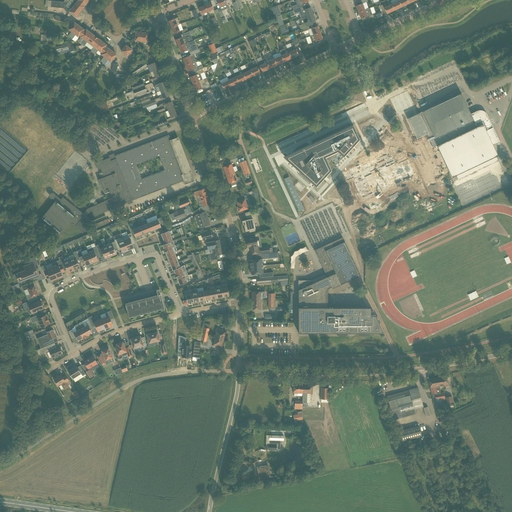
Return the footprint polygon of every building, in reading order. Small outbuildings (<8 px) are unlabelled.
[(72,0),(70,0),(68,2),(81,12),(82,10),(84,7),(84,6),(85,5),(78,1),(78,2),(78,1),(76,4),(73,2),(73,1),(72,0)] [(292,7),(293,10),(302,7),(301,4),(309,2),(307,0),(295,0),(297,5),(292,7)] [(382,5),(387,14),(394,10),(391,4),(389,0),(386,0),(387,2),(382,5)] [(391,4),(394,10),(401,7),(397,0),(394,0),(395,2),(391,4)] [(70,12),(76,17),(79,14),(81,12),(68,2),(68,3),(66,6),(68,8),(69,7),(72,9),(70,12)] [(204,5),(207,12),(213,9),(211,3),(204,5)] [(356,6),(358,12),(365,10),(362,3),(356,6)] [(198,8),(200,14),(207,12),(204,5),(198,8)] [(271,8),(275,17),(276,17),(280,15),(281,15),(277,6),(271,8)] [(299,12),(301,18),(313,14),(311,7),(305,9),(304,7),(302,7),(293,10),(295,14),(299,12)] [(358,12),(361,19),(372,15),(370,8),(365,10),(358,12)] [(301,18),(299,19),(301,25),(300,26),(299,26),(301,29),(302,29),(308,26),(307,23),(313,21),(315,20),(314,17),(315,17),(314,14),(313,14),(301,18)] [(169,21),(171,27),(178,25),(181,24),(178,17),(169,21)] [(68,36),(70,38),(80,25),(78,24),(77,25),(74,23),(69,30),(72,32),(68,36)] [(70,38),(72,39),(76,35),(78,37),(79,35),(80,36),(84,31),(83,30),(84,30),(81,28),(81,27),(80,25),(70,38)] [(171,27),(173,34),(180,31),(178,25),(171,27)] [(279,27),(282,36),(289,33),(288,29),(286,30),(284,25),(279,27)] [(317,26),(311,28),(313,35),(320,33),(317,26)] [(80,43),(82,45),(91,32),(90,31),(89,32),(86,30),(85,31),(84,31),(80,36),(81,37),(83,39),(80,43)] [(180,38),(176,40),(178,46),(188,42),(186,36),(195,33),(194,30),(188,32),(183,34),(178,35),(180,38)] [(82,45),(84,47),(88,42),(90,44),(90,43),(91,44),(96,37),(93,35),(93,34),(91,32),(82,45)] [(136,32),(132,38),(135,40),(138,41),(138,44),(137,45),(138,45),(140,45),(142,33),(139,32),(138,32),(138,33),(136,32)] [(140,45),(143,46),(144,42),(147,42),(147,41),(150,40),(148,34),(148,33),(142,33),(140,45)] [(307,44),(309,48),(315,46),(314,42),(322,39),(320,33),(313,35),(310,36),(310,37),(312,43),(307,44)] [(91,52),(93,53),(102,41),(100,39),(100,40),(97,38),(96,37),(91,44),(92,45),(94,47),(91,52)] [(250,47),(257,43),(254,38),(248,41),(250,47)] [(294,46),(299,44),(298,41),(297,38),(292,40),(293,42),(290,43),(292,47),(287,49),(291,58),(299,55),(294,46)] [(284,49),(279,51),(280,53),(281,55),(284,62),(291,58),(287,49),(283,40),(281,41),(284,49)] [(93,53),(95,55),(98,50),(101,52),(102,52),(106,47),(105,47),(106,45),(104,43),(104,42),(102,41),(93,53)] [(188,42),(178,46),(181,53),(189,49),(190,52),(198,49),(197,46),(191,49),(188,42)] [(56,47),(57,52),(69,49),(67,44),(56,47)] [(121,51),(127,56),(130,53),(131,54),(133,54),(134,48),(131,45),(129,48),(126,45),(121,51)] [(25,52),(32,58),(36,53),(29,47),(25,52)] [(101,61),(103,63),(112,50),(110,49),(110,50),(107,48),(106,47),(102,52),(103,53),(102,55),(104,57),(101,61)] [(191,55),(183,58),(185,65),(196,61),(194,54),(197,53),(199,52),(198,49),(190,52),(191,55)] [(232,49),(224,52),(225,53),(224,53),(226,57),(228,56),(227,56),(230,54),(230,55),(232,54),(234,58),(233,58),(234,60),(236,59),(235,57),(232,49)] [(103,63),(105,64),(108,60),(111,62),(116,55),(114,53),(114,52),(112,50),(103,63)] [(145,53),(148,61),(150,60),(154,58),(153,54),(149,56),(148,52),(145,53)] [(259,66),(262,72),(270,69),(263,55),(262,52),(259,53),(262,59),(258,62),(259,65),(259,66)] [(263,55),(270,69),(277,65),(274,59),(271,52),(268,53),(269,55),(265,57),(263,55)] [(483,58),(478,60),(482,71),(493,67),(488,52),(482,54),(483,58)] [(274,59),(277,65),(284,62),(281,55),(274,59)] [(194,69),(195,72),(197,71),(203,69),(202,66),(198,67),(196,61),(199,60),(199,59),(196,61),(185,65),(188,71),(194,69)] [(131,71),(133,74),(137,71),(138,71),(147,65),(145,62),(131,71)] [(150,72),(153,71),(159,69),(156,62),(151,63),(147,64),(150,72)] [(240,67),(246,80),(253,76),(250,70),(249,67),(247,63),(244,65),(246,68),(242,70),(240,67)] [(232,70),(239,83),(246,80),(240,67),(237,68),(238,72),(234,74),(233,70),(232,70)] [(250,70),(253,76),(260,73),(257,67),(253,68),(250,70)] [(152,77),(152,78),(153,80),(157,79),(157,78),(161,76),(159,69),(153,71),(155,76),(152,77)] [(196,75),(190,77),(192,83),(202,80),(200,73),(204,72),(203,69),(197,71),(198,74),(196,75)] [(230,72),(225,74),(227,77),(232,86),(239,83),(232,70),(230,71),(230,72)] [(221,84),(224,90),(232,86),(227,77),(225,74),(223,75),(224,78),(220,81),(221,84)] [(202,80),(192,83),(195,90),(207,86),(204,79),(202,80)] [(131,85),(133,90),(145,85),(143,81),(131,85)] [(158,86),(160,91),(166,89),(163,82),(159,83),(159,82),(155,84),(156,87),(158,86)] [(133,91),(135,96),(147,91),(145,87),(133,91)] [(159,95),(161,100),(165,99),(165,98),(169,96),(166,89),(160,91),(161,94),(159,95)] [(420,113),(407,118),(417,138),(419,137),(427,134),(430,140),(433,147),(437,145),(452,177),(456,175),(458,180),(498,161),(496,156),(498,155),(493,145),(499,143),(499,142),(500,142),(499,141),(487,114),(487,115),(486,114),(486,113),(485,112),(484,112),(483,111),(483,112),(481,112),(482,111),(480,110),(479,111),(478,111),(477,111),(471,114),(461,93),(420,113)] [(214,101),(211,96),(204,99),(206,105),(214,101)] [(142,105),(143,109),(146,108),(156,104),(154,100),(142,105)] [(160,107),(157,109),(158,113),(165,110),(167,109),(168,111),(174,108),(171,102),(167,103),(166,102),(162,104),(163,106),(160,107)] [(103,105),(97,107),(100,114),(105,111),(103,105)] [(168,111),(165,112),(167,117),(168,120),(173,118),(172,117),(177,116),(174,108),(168,111)] [(154,124),(155,128),(168,123),(166,119),(154,124)] [(310,144),(283,157),(292,165),(294,167),(295,167),(297,170),(298,170),(300,172),(312,183),(316,187),(320,182),(323,179),(326,176),(331,170),(333,167),(333,168),(334,167),(336,164),(336,165),(336,164),(338,162),(339,162),(339,161),(341,159),(342,158),(343,156),(344,157),(344,156),(346,154),(352,147),(354,145),(360,139),(353,125),(352,125),(312,143),(311,144),(310,144)] [(42,218),(47,222),(45,225),(54,232),(56,229),(62,234),(72,221),(75,224),(73,225),(83,233),(84,231),(88,226),(82,221),(84,219),(87,221),(89,218),(86,216),(90,212),(92,211),(95,216),(111,209),(127,202),(128,204),(133,203),(132,200),(183,181),(185,184),(194,181),(190,171),(188,172),(187,167),(188,167),(179,144),(173,147),(169,135),(154,141),(152,143),(152,142),(115,156),(116,159),(111,161),(109,158),(95,163),(97,168),(98,170),(101,168),(103,173),(100,174),(101,178),(99,179),(102,189),(105,193),(110,192),(111,195),(112,198),(98,204),(97,203),(95,201),(96,199),(95,195),(90,195),(87,198),(89,203),(94,203),(95,206),(91,207),(89,208),(87,210),(83,214),(63,197),(61,200),(56,195),(55,195),(55,194),(55,193),(54,193),(53,193),(52,192),(52,193),(51,193),(50,193),(50,194),(49,195),(49,196),(49,197),(50,197),(50,198),(51,199),(52,199),(55,201),(42,218)] [(244,161),(239,163),(242,170),(248,167),(246,162),(245,162),(245,161),(244,161)] [(223,167),(226,175),(235,172),(232,164),(228,165),(223,167)] [(242,170),(244,176),(251,173),(248,167),(242,170)] [(230,183),(231,186),(236,184),(237,184),(239,183),(240,182),(240,181),(240,180),(240,179),(240,178),(239,178),(238,177),(237,177),(235,172),(226,175),(229,183),(230,183)] [(288,177),(284,179),(299,212),(303,210),(288,177)] [(194,192),(195,197),(199,196),(202,206),(210,203),(205,188),(194,192)] [(248,203),(245,195),(240,197),(241,200),(237,202),(238,206),(237,207),(236,208),(237,211),(238,210),(239,211),(239,212),(243,211),(242,210),(247,208),(246,204),(248,203)] [(380,204),(377,197),(365,202),(368,209),(380,204)] [(188,199),(178,203),(180,208),(190,204),(188,199)] [(173,213),(170,214),(172,220),(175,219),(176,221),(186,217),(185,215),(184,210),(183,209),(173,213)] [(256,218),(255,215),(258,214),(256,209),(245,213),(246,218),(248,217),(248,219),(242,221),(243,225),(244,225),(245,231),(249,231),(249,232),(255,231),(255,229),(254,223),(257,223),(256,218)] [(203,225),(203,227),(210,225),(205,211),(199,214),(203,225)] [(161,218),(153,221),(156,229),(161,227),(160,226),(163,224),(161,218)] [(153,221),(148,223),(151,231),(156,229),(153,221)] [(148,223),(143,225),(146,233),(151,231),(148,223)] [(143,225),(138,227),(141,235),(146,233),(143,225)] [(141,235),(138,227),(132,229),(136,237),(141,235)] [(161,234),(163,239),(171,236),(169,230),(161,234)] [(201,234),(203,241),(213,238),(211,231),(201,234)] [(131,233),(122,237),(128,251),(131,250),(131,248),(133,248),(132,245),(135,244),(131,233)] [(251,239),(246,239),(248,248),(250,247),(251,255),(259,254),(255,235),(250,236),(251,239)] [(173,241),(171,236),(163,239),(165,244),(173,241)] [(128,251),(122,237),(114,240),(115,241),(118,249),(118,250),(121,249),(122,252),(124,251),(125,252),(128,251)] [(298,283),(298,333),(349,333),(383,333),(375,315),(371,315),(371,307),(364,307),(363,307),(328,307),(328,288),(331,287),(332,288),(360,275),(345,242),(342,237),(331,242),(315,250),(327,277),(312,283),(298,283)] [(213,241),(207,242),(208,249),(211,249),(220,247),(219,240),(218,240),(217,238),(215,239),(215,240),(213,241)] [(112,242),(106,244),(107,246),(111,256),(116,254),(115,250),(118,249),(115,241),(112,243),(112,242)] [(175,246),(173,241),(165,244),(162,245),(164,250),(175,246)] [(103,247),(102,243),(96,246),(101,257),(104,256),(105,258),(111,256),(107,246),(103,247)] [(96,246),(87,250),(88,253),(92,263),(97,262),(96,261),(98,260),(97,258),(101,257),(96,246)] [(177,251),(175,246),(164,250),(166,255),(177,251)] [(212,252),(209,253),(210,261),(219,259),(218,255),(222,254),(220,247),(211,249),(212,252)] [(80,250),(77,251),(82,264),(85,263),(86,265),(88,264),(88,265),(92,263),(88,253),(82,255),(80,250)] [(77,251),(73,253),(75,257),(69,259),(68,256),(74,271),(79,269),(78,268),(79,268),(79,266),(82,264),(77,251)] [(176,257),(174,252),(166,255),(168,260),(176,257)] [(255,259),(250,260),(251,267),(263,266),(262,259),(278,258),(278,252),(255,255),(255,259)] [(62,256),(59,258),(64,271),(67,270),(68,272),(69,272),(70,273),(74,271),(68,256),(62,258),(62,256)] [(38,264),(35,257),(28,260),(30,264),(24,267),(25,270),(18,273),(21,281),(32,276),(33,278),(39,276),(36,270),(36,271),(34,265),(38,264)] [(178,262),(176,257),(168,260),(170,265),(178,262)] [(65,273),(59,258),(59,260),(57,261),(57,265),(53,267),(57,278),(58,278),(59,279),(62,277),(63,276),(62,274),(65,273)] [(180,267),(178,262),(170,265),(172,270),(173,270),(180,267)] [(57,278),(53,267),(48,269),(45,265),(42,266),(47,279),(50,278),(51,281),(53,280),(53,281),(57,279),(56,279),(57,278)] [(173,270),(175,275),(186,270),(184,265),(180,267),(173,270)] [(263,266),(251,267),(251,274),(259,274),(259,278),(273,277),(273,272),(263,273),(263,266)] [(188,275),(186,270),(175,275),(177,280),(188,275)] [(190,281),(188,275),(177,280),(179,285),(190,281)] [(227,283),(221,284),(221,287),(223,297),(229,296),(228,287),(231,287),(231,283),(227,284),(227,283)] [(26,296),(28,302),(34,299),(37,298),(36,295),(38,294),(34,285),(27,288),(30,295),(26,296)] [(209,287),(211,299),(217,298),(215,288),(215,286),(209,287)] [(125,305),(129,318),(133,317),(133,315),(135,314),(136,316),(140,315),(140,313),(142,312),(143,314),(147,313),(147,311),(149,311),(150,312),(154,311),(154,309),(156,309),(157,310),(161,309),(161,308),(163,307),(164,309),(164,308),(159,289),(156,290),(158,295),(159,296),(128,304),(127,297),(123,298),(125,305)] [(468,294),(470,300),(478,297),(476,291),(468,294)] [(261,301),(261,299),(262,299),(262,298),(266,297),(266,292),(262,292),(261,292),(252,292),(252,301),(261,301)] [(34,299),(28,302),(22,304),(25,310),(31,307),(31,308),(30,309),(32,314),(39,311),(39,310),(44,308),(43,307),(43,306),(43,305),(43,304),(42,303),(40,300),(35,303),(34,299)] [(252,301),(252,309),(261,309),(261,301),(252,301)] [(277,307),(277,311),(285,310),(285,307),(278,307),(277,301),(274,301),(268,301),(268,308),(277,307)] [(106,328),(106,329),(109,328),(108,327),(112,325),(110,320),(114,318),(111,311),(105,313),(106,317),(101,319),(105,328),(106,328)] [(34,316),(30,318),(32,323),(38,321),(41,328),(43,327),(47,326),(47,325),(49,324),(48,321),(49,321),(47,318),(46,315),(43,316),(41,313),(34,316)] [(92,316),(88,318),(89,321),(92,327),(95,326),(98,331),(105,328),(101,319),(96,321),(95,318),(93,319),(92,316)] [(78,324),(85,338),(88,336),(87,336),(92,333),(90,329),(93,328),(92,327),(89,321),(86,323),(87,325),(84,327),(82,322),(78,324)] [(203,323),(202,328),(204,328),(204,329),(203,334),(208,335),(209,329),(209,328),(210,325),(203,323)] [(72,329),(68,331),(72,338),(76,337),(78,341),(83,338),(83,339),(85,338),(78,324),(74,326),(77,331),(74,332),(72,329)] [(215,337),(223,339),(226,330),(224,330),(224,331),(217,329),(215,337)] [(37,339),(41,348),(54,343),(53,339),(55,338),(54,334),(55,333),(53,330),(53,331),(52,330),(47,332),(47,334),(37,339)] [(160,340),(157,332),(147,334),(148,338),(147,339),(148,343),(149,343),(153,342),(153,344),(157,343),(157,341),(160,340)] [(199,333),(197,340),(202,341),(206,342),(208,335),(203,334),(199,333)] [(179,335),(178,351),(182,351),(182,354),(182,356),(184,356),(184,357),(190,357),(190,353),(191,353),(191,351),(190,351),(190,346),(187,346),(187,345),(186,345),(185,345),(186,338),(179,335)] [(147,347),(144,337),(141,338),(140,336),(130,339),(133,349),(143,346),(144,348),(147,347)] [(220,348),(221,348),(223,339),(215,337),(213,346),(220,347),(220,348)] [(126,354),(128,358),(133,356),(129,345),(124,347),(122,342),(116,344),(117,345),(115,346),(115,347),(118,354),(122,353),(122,355),(126,354)] [(41,348),(39,349),(41,354),(49,351),(52,358),(62,354),(61,352),(62,352),(61,348),(60,348),(59,347),(56,348),(55,347),(56,347),(54,343),(41,348)] [(100,354),(96,356),(102,366),(106,363),(105,363),(107,362),(106,360),(112,357),(108,348),(107,348),(103,349),(103,350),(102,351),(103,353),(101,354),(100,354)] [(86,372),(90,378),(94,376),(91,371),(93,370),(91,367),(97,363),(93,356),(83,361),(88,370),(86,372)] [(68,371),(73,379),(81,374),(82,376),(85,374),(83,370),(80,366),(77,367),(76,366),(68,371)] [(58,375),(53,378),(58,386),(61,384),(62,386),(67,384),(66,383),(69,381),(65,375),(62,377),(61,375),(59,377),(58,375)] [(438,377),(439,386),(448,384),(447,381),(446,376),(438,377)] [(438,377),(429,379),(434,406),(442,405),(442,403),(442,401),(440,392),(439,386),(438,377)] [(294,396),(302,396),(302,393),(302,384),(294,384),(294,393),(294,396)] [(302,401),(302,403),(307,403),(307,393),(308,393),(311,393),(311,390),(311,385),(302,384),(302,393),(302,396),(303,396),(302,401)] [(320,399),(328,399),(329,388),(321,388),(320,399)] [(387,396),(393,420),(416,414),(414,409),(423,407),(418,388),(387,396)] [(294,421),(303,419),(301,411),(297,412),(298,414),(293,415),(294,421)] [(400,431),(402,441),(422,436),(419,426),(400,431)] [(266,435),(266,444),(269,444),(269,449),(276,450),(280,450),(280,440),(283,440),(284,436),(269,435),(266,435)] [(257,467),(259,478),(270,477),(268,465),(257,467)]
